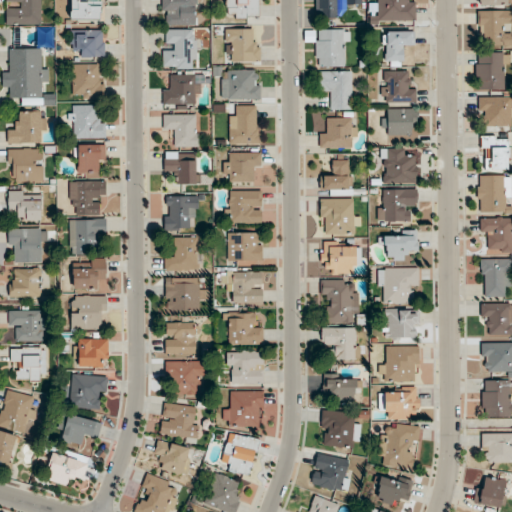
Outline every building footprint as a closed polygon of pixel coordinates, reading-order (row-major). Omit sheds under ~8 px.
[(41,0),(6,0),(6,24),(41,24),(41,0)] [(102,0),(71,0),(71,19),(102,19),(102,0)] [(196,0),(161,0),(162,25),(197,25),(196,0)] [(259,17),(258,0),(225,0),(226,17),(259,17)] [(315,0),(315,18),(340,18),(340,5),(362,5),(361,0),(315,0)] [(377,0),(378,10),(370,10),(370,20),(414,20),(414,0),(377,0)] [(479,10),(479,46),(510,46),(510,24),(511,24),(511,10),(479,10)] [(197,68),(197,28),(163,28),(163,68),(197,68)] [(225,60),(260,60),(260,39),(250,39),(250,28),(225,28),(225,60)] [(348,29),(315,29),(315,67),(348,67),(348,29)] [(103,30),(71,30),(71,56),(103,56),(103,30)] [(383,31),(383,65),(403,65),(403,44),(413,44),(413,31),(383,31)] [(11,48),(11,70),(2,70),(2,87),(11,87),(11,97),(21,97),(21,104),(54,104),(54,96),(47,96),(47,68),(40,68),(40,48),(11,48)] [(476,89),(506,89),(506,52),(476,52),(476,89)] [(103,63),(72,63),(71,97),(103,97),(103,63)] [(260,69),(221,69),(221,99),(260,99),(260,69)] [(351,109),(351,71),(318,71),(318,90),(329,90),(329,109),(351,109)] [(383,101),(415,101),(415,80),(406,80),(406,71),(383,71),(383,101)] [(163,85),(163,104),(196,104),(196,74),(171,74),(171,85),(163,85)] [(511,125),(511,96),(479,97),(479,126),(511,125)] [(70,138),(104,138),(104,115),(95,115),(95,104),(70,104),(70,138)] [(257,144),(257,106),(230,106),(230,144),(257,144)] [(416,108),(384,108),(385,135),(416,134),(416,108)] [(17,131),(7,131),(7,142),(45,142),(45,110),(17,110),(17,131)] [(197,113),(164,113),(164,126),(174,126),(174,146),(197,146),(197,113)] [(320,147),(356,147),(356,117),(328,117),(328,128),(320,128),(320,147)] [(481,136),(481,149),(489,149),(489,169),(509,169),(509,136),(481,136)] [(103,144),(77,144),(77,176),(103,176),(103,144)] [(42,147),(7,147),(7,169),(16,169),(16,181),(42,181),(42,147)] [(406,148),(381,148),(381,183),(416,183),(416,157),(406,157),(406,148)] [(259,171),(259,152),(225,152),(225,181),(252,181),(252,171),(259,171)] [(164,173),(174,173),(174,184),(197,184),(197,153),(164,154),(164,173)] [(331,176),(322,176),(322,189),(330,189),(330,194),(351,194),(351,160),(331,160),(331,176)] [(104,181),(70,181),(70,214),(104,214),(104,181)] [(378,220),(408,220),(408,208),(416,208),(416,188),(378,188),(378,220)] [(261,222),(261,190),(227,190),(227,222),(261,222)] [(41,220),(41,192),(8,192),(8,210),(18,210),(18,220),(41,220)] [(164,229),(189,229),(189,219),(197,219),(197,195),(164,195),(164,229)] [(356,198),(320,198),(320,234),(356,234),(356,198)] [(70,252),(97,252),(97,236),(105,236),(105,219),(69,219),(70,252)] [(8,228),(8,251),(17,251),(17,261),(45,261),(45,228),(8,228)] [(417,231),(384,231),(384,256),(417,256),(417,231)] [(261,261),(261,232),(227,232),(227,261),(261,261)] [(200,237),(174,237),(174,258),(164,258),(164,270),(200,270),(200,237)] [(359,273),(360,242),(321,241),(321,273),(359,273)] [(511,286),(511,257),(480,258),(481,297),(503,296),(503,287),(511,286)] [(73,267),(73,288),(96,288),(96,279),(106,279),(106,258),(82,258),(82,267),(73,267)] [(418,267),(378,267),(378,303),(409,303),(409,289),(418,289),(418,267)] [(40,268),(10,268),(10,296),(40,296),(40,268)] [(262,302),(262,272),(227,272),(227,292),(232,292),(232,302),(262,302)] [(207,300),(207,288),(199,288),(199,277),(165,277),(165,311),(199,311),(199,300),(207,300)] [(359,288),(350,288),(350,279),(320,279),(320,302),(321,302),(321,324),(359,324),(359,288)] [(106,295),(71,295),(71,329),(99,329),(99,318),(106,318),(106,295)] [(511,303),(481,304),(481,324),(488,324),(488,336),(511,335),(511,303)] [(419,338),(419,309),(383,309),(383,338),(419,338)] [(44,310),(8,310),(8,329),(18,329),(18,340),(44,340),(44,310)] [(252,313),(227,313),(227,344),(263,344),(263,323),(252,323),(252,313)] [(166,353),(195,353),(195,322),(166,322),(166,353)] [(322,348),(333,348),(333,359),(358,359),(357,327),(322,328),(322,348)] [(107,367),(107,338),(78,338),(78,367),(107,367)] [(482,363),(490,363),(490,375),(511,375),(511,342),(482,343),(482,363)] [(379,381),(418,381),(419,346),(388,346),(388,358),(379,358),(379,381)] [(10,347),(10,361),(18,361),(18,380),(45,380),(45,347),(10,347)] [(263,351),(227,351),(227,383),(263,383),(263,351)] [(205,360),(166,361),(166,381),(175,381),(175,398),(198,397),(198,378),(206,378),(205,360)] [(105,375),(71,374),(70,407),(104,408),(105,375)] [(359,400),(359,375),(323,375),(323,400),(359,400)] [(511,416),(511,380),(482,380),(482,417),(511,416)] [(418,387),(382,387),(381,418),(418,419),(418,387)] [(38,397),(5,389),(0,411),(0,426),(29,434),(38,397)] [(230,391),(230,409),(222,409),(223,427),(263,426),(262,390),(230,391)] [(194,439),(199,407),(164,402),(159,434),(194,439)] [(320,446),(355,447),(356,411),(321,411),(320,446)] [(84,445),(86,436),(97,439),(101,422),(68,414),(61,439),(84,445)] [(390,433),(381,432),(378,464),(414,468),(418,426),(391,423),(390,433)] [(0,469),(6,471),(16,435),(0,430),(0,469)] [(251,475),(259,439),(228,432),(220,468),(251,475)] [(511,462),(511,432),(482,432),(482,462),(511,462)] [(162,459),(159,469),(185,475),(192,448),(158,440),(154,457),(162,459)] [(46,480),(70,486),(72,478),(82,481),(88,460),(54,451),(46,480)] [(352,459),(316,453),(311,485),(347,491),(352,459)] [(375,497),(405,505),(412,481),(382,472),(375,497)] [(224,511),(234,511),(243,482),(213,473),(203,506),(224,511)] [(169,511),(179,484),(146,474),(141,490),(148,492),(146,500),(137,498),(132,511),(169,511)] [(484,487),(477,486),(474,502),(500,506),(505,480),(486,477),(484,487)] [(335,511),(339,503),(314,495),(308,511),(302,511),(299,511),(298,511),(335,511)]
